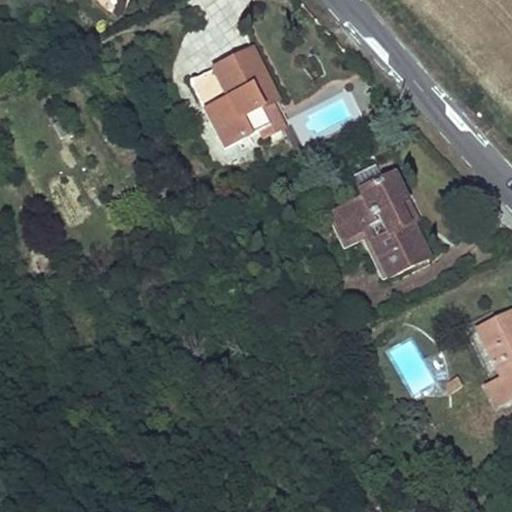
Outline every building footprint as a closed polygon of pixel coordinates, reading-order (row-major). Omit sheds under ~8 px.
[(70,0),(80,20),(119,0),(70,0)] [(251,54),(187,89),(223,156),(260,136),(269,131),(260,114),(274,106),(278,104),(260,70),(251,54)] [(290,136),(274,106),(260,114),(269,131),(260,136),(267,148),(290,136)] [(358,193),(383,185),(378,171),(354,178),(358,193)] [(395,207),(385,187),(353,203),(357,211),(325,227),(335,246),(343,242),(358,235),(384,287),(425,267),(405,227),(394,232),(384,212),(395,207)] [(405,227),(395,207),(384,212),(394,232),(405,227)] [(370,295),(384,287),(358,235),(343,242),(370,295)] [(511,334),(507,325),(468,345),(491,391),(481,396),(475,399),(487,422),(511,408),(511,334)] [(491,391),(468,345),(458,351),(481,396),(491,391)]
